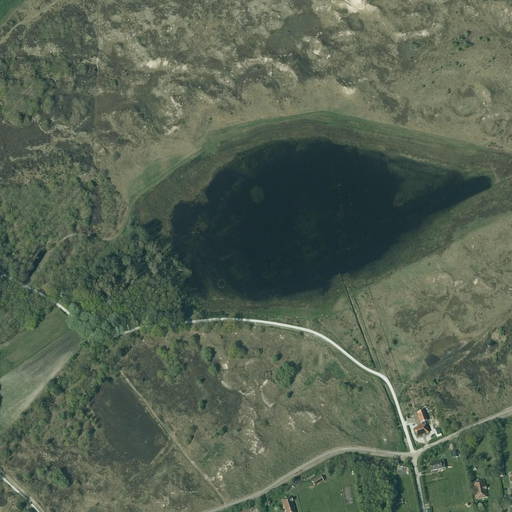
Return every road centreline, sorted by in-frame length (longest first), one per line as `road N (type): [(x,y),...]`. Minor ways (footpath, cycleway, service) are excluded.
road 1 (track): [(126,228),(140,201),(201,150),(256,125),(320,117),(511,156)]
road 2 (track): [(232,507),(337,453),(413,459),(511,413)]
road 3 (track): [(232,507),(94,339)]
road 4 (track): [(24,287),(65,237),(105,240),(126,228)]
